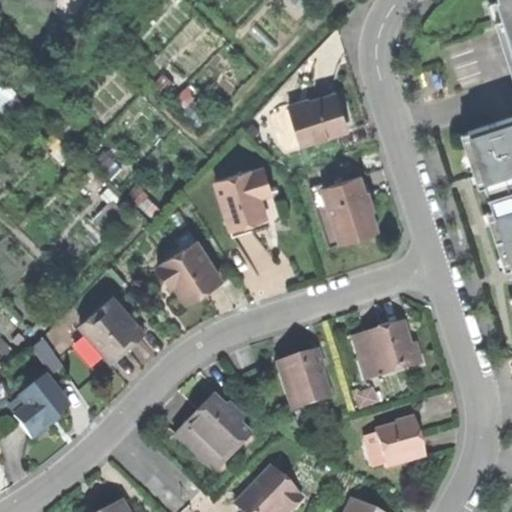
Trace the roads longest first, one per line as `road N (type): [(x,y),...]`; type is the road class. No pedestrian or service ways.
road 1 (residential): [(443,260),(230,328),(174,364),(115,432)]
road 2 (residential): [(443,260),(378,66),(383,17),(399,0)]
road 3 (residential): [(452,511),(480,456),(483,389),(443,260)]
road 4 (residential): [(115,432),(10,511)]
